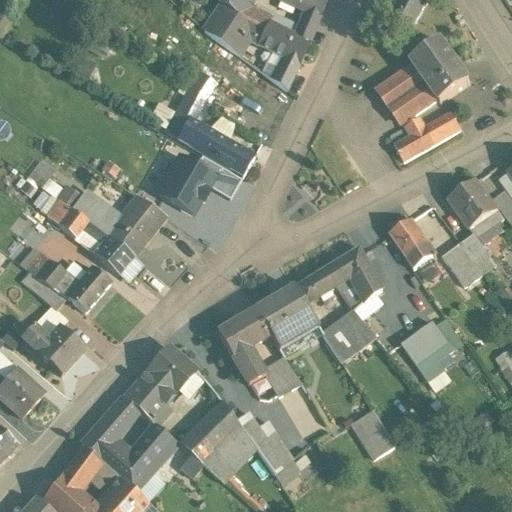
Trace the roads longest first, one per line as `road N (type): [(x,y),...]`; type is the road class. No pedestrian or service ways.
road 1 (residential): [(241,263),(164,319),(0,502)]
road 2 (residential): [(241,263),(511,134)]
road 3 (residential): [(358,0),(241,263)]
